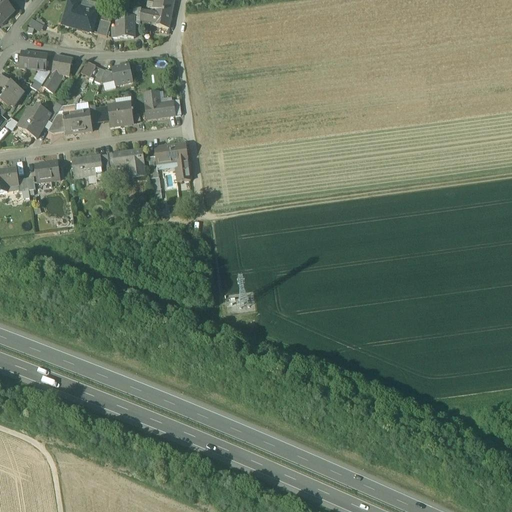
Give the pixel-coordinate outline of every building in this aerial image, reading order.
[(147,0),(146,10),(154,12),(156,0),(147,0)] [(156,0),(154,12),(172,15),(174,0),(156,0)] [(0,29),(15,15),(1,1),(0,1),(0,29)] [(76,12),(96,18),(99,7),(83,2),(82,5),(79,4),(78,5),(76,12)] [(63,28),(91,36),(96,18),(76,12),(78,5),(70,3),(63,28)] [(105,9),(101,24),(110,27),(109,10),(105,9)] [(132,40),(132,24),(132,12),(117,11),(117,26),(117,40),(132,40)] [(132,24),(151,28),(154,14),(132,12),(132,24)] [(169,31),(172,15),(154,12),(154,14),(151,28),(169,31)] [(35,25),(44,30),(46,27),(37,22),(35,25)] [(35,25),(32,23),(28,28),(34,32),(40,36),(44,30),(35,25)] [(97,38),(107,40),(110,27),(101,24),(97,38)] [(37,73),(38,74),(40,57),(22,55),(20,72),(21,72),(37,73)] [(47,58),(40,57),(38,74),(45,74),(45,73),(47,61),(47,58)] [(63,78),(69,79),(72,63),(55,59),(51,76),(63,78)] [(80,77),(89,82),(95,70),(87,65),(80,77)] [(114,84),(115,89),(133,85),(129,68),(112,71),(112,75),(114,84)] [(94,84),(100,87),(105,74),(100,71),(94,84)] [(50,74),(45,73),(45,74),(38,74),(37,73),(35,76),(37,78),(34,83),(35,84),(41,87),(42,87),(50,75),(50,74)] [(106,73),(105,74),(100,87),(103,87),(114,84),(112,75),(106,73)] [(44,90),(53,95),(63,78),(51,76),(50,79),(44,90)] [(2,101),(13,110),(24,95),(3,80),(1,84),(0,83),(0,92),(1,91),(5,94),(5,95),(6,95),(2,101)] [(41,87),(35,84),(31,90),(37,93),(38,92),(41,87)] [(116,91),(115,89),(114,84),(103,87),(104,93),(116,91)] [(163,94),(157,95),(158,106),(172,104),(171,100),(164,101),(163,94)] [(175,118),(174,109),(173,104),(172,104),(158,106),(157,95),(144,96),(146,108),(145,108),(147,122),(175,118)] [(116,108),(131,106),(130,99),(115,101),(116,108)] [(56,105),(51,112),(58,116),(62,109),(56,105)] [(76,115),(89,113),(88,105),(77,106),(75,109),(76,115)] [(109,124),(110,129),(134,126),(131,106),(116,108),(107,109),(109,124)] [(63,117),(76,115),(75,109),(75,107),(62,109),(58,116),(56,119),(63,118),(63,117)] [(95,111),(96,114),(97,125),(109,124),(107,109),(95,111)] [(18,131),(35,141),(43,128),(44,129),(47,124),(51,118),(49,117),(37,110),(35,114),(30,111),(18,131)] [(47,124),(51,127),(56,119),(58,116),(51,112),(49,117),(51,118),(47,124)] [(89,113),(76,115),(79,135),(92,133),(91,126),(89,115),(89,113)] [(91,126),(97,125),(96,114),(89,115),(91,126)] [(66,137),(79,135),(76,115),(63,117),(63,118),(65,133),(66,137)] [(63,118),(56,119),(51,127),(48,132),(52,135),(65,133),(63,118)] [(11,120),(8,123),(4,129),(12,134),(18,125),(11,120)] [(156,167),(157,167),(178,164),(179,170),(176,171),(177,184),(190,183),(186,147),(182,147),(181,147),(169,149),(169,150),(163,151),(163,150),(154,151),(155,159),(156,167)] [(131,168),(132,179),(144,178),(143,166),(141,153),(114,156),(116,170),(131,168)] [(107,157),(109,171),(116,170),(114,156),(107,157)] [(102,170),(103,181),(109,181),(106,157),(100,158),(102,170)] [(94,159),(95,170),(102,170),(100,158),(94,159)] [(96,177),(96,182),(103,181),(102,170),(95,170),(94,159),(85,160),(85,161),(72,163),(74,180),(88,178),(88,175),(95,174),(96,177)] [(148,160),(151,181),(158,180),(157,173),(157,167),(156,167),(155,159),(148,160)] [(35,167),(37,185),(60,182),(57,164),(35,167)] [(157,173),(176,171),(179,170),(178,164),(157,167),(157,173)] [(0,171),(0,195),(7,194),(6,189),(18,187),(17,182),(16,169),(0,171)] [(96,177),(88,178),(89,187),(97,186),(96,182),(96,177)] [(27,180),(28,192),(35,191),(33,179),(27,180)] [(20,181),(22,193),(28,192),(27,180),(20,181)] [(158,180),(151,181),(154,201),(162,200),(159,180),(158,180)] [(7,196),(22,193),(20,181),(17,182),(18,187),(6,189),(7,194),(7,196)]
